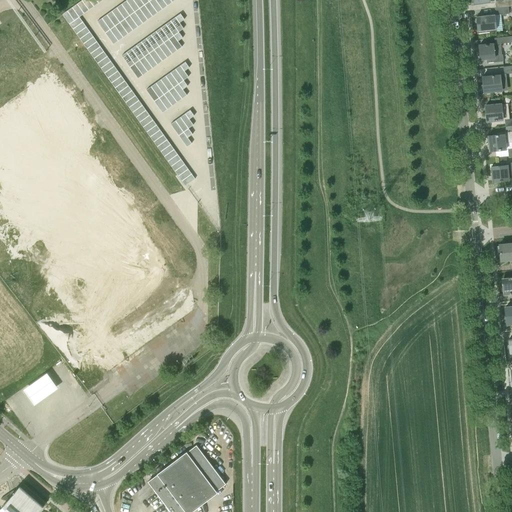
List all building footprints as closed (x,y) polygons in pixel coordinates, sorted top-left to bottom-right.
[(82,0),(77,4),(84,14),(89,10),(82,0)] [(89,0),(82,0),(89,10),(94,7),(89,0)] [(126,0),(121,4),(130,15),(135,12),(126,0)] [(133,0),(126,0),(135,12),(139,8),(133,0)] [(140,0),(133,0),(139,8),(144,5),(140,0)] [(155,0),(150,0),(149,1),(157,13),(162,9),(155,0)] [(163,0),(155,0),(162,9),(167,6),(163,0)] [(149,1),(144,5),(153,16),(157,13),(149,1)] [(77,4),(67,11),(74,21),(79,17),(84,14),(77,4)] [(121,4),(117,7),(125,19),(130,15),(121,4)] [(144,5),(139,8),(148,20),(153,16),(144,5)] [(508,6),(495,8),(496,15),(509,13),(508,6)] [(117,7),(112,11),(120,22),(125,19),(117,7)] [(139,8),(135,12),(143,23),(148,20),(139,8)] [(67,11),(62,14),(69,24),(73,29),(83,22),(79,17),(74,21),(67,11)] [(112,11),(107,14),(115,26),(120,22),(112,11)] [(135,12),(130,15),(138,27),(143,23),(135,12)] [(107,14),(102,18),(110,29),(115,26),(107,14)] [(180,14),(175,17),(180,23),(184,19),(180,14)] [(130,15),(125,19),(133,30),(138,27),(130,15)] [(478,33),(496,32),(495,15),(476,17),(478,33)] [(175,17),(170,21),(179,32),(184,28),(180,23),(175,17)] [(102,18),(97,22),(105,33),(110,29),(102,18)] [(125,19),(120,22),(128,34),(133,30),(125,19)] [(170,21),(166,24),(174,35),(179,32),(170,21)] [(83,22),(73,29),(76,34),(86,27),(83,22)] [(120,22),(115,26),(123,37),(128,34),(120,22)] [(166,24),(161,28),(169,39),(174,35),(166,24)] [(115,26),(110,29),(118,41),(123,37),(115,26)] [(86,27),(76,34),(80,39),(90,32),(86,27)] [(161,28),(156,31),(164,42),(169,39),(161,28)] [(110,29),(105,33),(113,44),(118,41),(110,29)] [(156,31),(151,35),(159,46),(164,42),(156,31)] [(90,32),(80,39),(83,44),(93,37),(90,32)] [(179,32),(174,35),(178,41),(183,38),(179,32)] [(151,35),(146,38),(154,49),(159,46),(151,35)] [(174,35),(169,39),(177,50),(182,47),(178,41),(174,35)] [(501,43),(511,42),(511,36),(495,38),(495,44),(501,43)] [(93,37),(83,44),(87,49),(97,42),(93,37)] [(146,38),(141,42),(149,53),(154,49),(146,38)] [(169,39),(164,42),(172,54),(177,50),(169,39)] [(97,42),(87,49),(90,53),(100,46),(97,42)] [(141,42),(136,45),(144,57),(149,53),(141,42)] [(164,42),(159,46),(167,57),(172,54),(164,42)] [(495,44),(493,44),(479,46),(480,60),(487,59),(487,63),(495,62),(503,62),(501,43),(495,44)] [(136,45),(131,49),(139,60),(144,57),(136,45)] [(100,46),(90,53),(94,58),(104,51),(100,46)] [(159,46),(154,49),(162,61),(167,57),(159,46)] [(131,49),(126,52),(135,64),(139,60),(131,49)] [(154,49),(149,53),(157,64),(162,61),(154,49)] [(104,51),(94,58),(97,63),(107,56),(104,51)] [(126,52),(121,56),(130,67),(135,64),(126,52)] [(149,53),(144,57),(153,68),(157,64),(149,53)] [(107,56),(97,63),(101,68),(111,61),(107,56)] [(144,57),(139,60),(148,71),(153,68),(144,57)] [(139,60),(135,64),(139,69),(143,75),(148,71),(139,60)] [(111,61),(101,68),(104,73),(114,66),(111,61)] [(185,62),(180,65),(184,71),(189,68),(185,62)] [(135,64),(130,67),(134,73),(139,69),(135,64)] [(180,65),(175,69),(184,80),(188,77),(184,71),(180,65)] [(511,65),(503,67),(504,73),(511,72),(511,65)] [(114,66),(104,73),(108,78),(118,71),(114,66)] [(139,69),(134,73),(138,78),(143,75),(139,69)] [(175,69),(170,72),(179,84),(184,80),(175,69)] [(118,71),(108,78),(111,83),(121,76),(118,71)] [(170,72),(166,76),(174,87),(179,84),(170,72)] [(484,93),(502,91),(500,73),(493,74),(493,76),(482,77),(484,93)] [(121,76),(111,83),(115,88),(125,81),(121,76)] [(166,76),(161,79),(169,91),(174,87),(166,76)] [(161,79),(156,83),(164,94),(169,91),(161,79)] [(184,80),(179,84),(183,89),(188,86),(184,80)] [(125,81),(115,88),(118,93),(128,86),(125,81)] [(156,83),(151,86),(155,92),(159,98),(164,94),(156,83)] [(179,84),(174,87),(182,99),(187,95),(183,89),(179,84)] [(128,86),(118,93),(122,97),(132,90),(128,86)] [(151,86),(146,90),(150,96),(155,92),(151,86)] [(174,87),(169,91),(177,102),(182,99),(174,87)] [(132,90),(122,97),(126,102),(135,95),(132,90)] [(169,91),(164,94),(172,106),(177,102),(169,91)] [(155,92),(150,96),(154,101),(159,98),(155,92)] [(164,94),(159,98),(167,109),(172,106),(164,94)] [(135,95),(126,102),(129,107),(139,100),(135,95)] [(159,98),(154,101),(162,113),(167,109),(159,98)] [(139,100),(129,107),(132,112),(142,105),(139,100)] [(503,120),(501,104),(495,105),(492,105),(485,106),(487,121),(503,120)] [(142,105),(132,112),(136,117),(146,110),(142,105)] [(146,110),(136,117),(140,122),(149,115),(146,110)] [(190,110),(185,113),(189,119),(194,116),(190,110)] [(74,116),(79,128),(89,124),(84,112),(74,116)] [(185,113),(180,117),(189,128),(193,125),(189,119),(185,113)] [(149,115),(140,122),(143,127),(153,120),(149,115)] [(180,117),(175,121),(184,132),(189,128),(180,117)] [(153,120),(143,127),(147,132),(156,125),(153,120)] [(175,121),(170,124),(179,136),(184,132),(175,121)] [(156,125),(147,132),(150,137),(160,130),(156,125)] [(506,150),(506,149),(507,149),(511,148),(511,141),(511,142),(511,141),(511,125),(505,126),(506,132),(503,132),(503,135),(488,136),(490,151),(506,150)] [(189,128),(184,132),(188,138),(193,134),(189,128)] [(160,130),(150,137),(154,142),(163,135),(160,130)] [(184,132),(179,136),(187,147),(192,143),(188,138),(184,132)] [(99,142),(93,133),(82,140),(89,150),(99,142)] [(163,135),(154,142),(157,147),(167,140),(163,135)] [(167,140),(157,147),(161,151),(170,144),(167,140)] [(170,144),(161,151),(164,156),(174,149),(170,144)] [(174,149),(164,156),(168,161),(177,154),(174,149)] [(177,154),(168,161),(171,166),(181,159),(177,154)] [(506,162),(505,156),(497,157),(498,166),(491,167),(493,182),(509,180),(511,179),(511,162),(507,163),(507,162),(506,162)] [(181,159),(171,166),(175,171),(184,164),(181,159)] [(184,164),(175,171),(177,175),(178,176),(188,169),(184,164)] [(188,169),(178,176),(182,181),(191,174),(188,169)] [(191,174),(182,181),(185,186),(195,179),(191,174)] [(511,243),(499,245),(501,261),(511,259),(511,243)] [(511,278),(508,278),(508,279),(502,279),(504,295),(511,293),(511,278)] [(48,373),(22,391),(35,408),(60,390),(48,373)] [(214,492),(214,493),(226,484),(196,445),(148,482),(170,511),(188,511),(193,508),(193,509),(197,506),(201,505),(204,502),(206,499),(209,497),(209,496),(214,492)] [(38,511),(47,503),(23,483),(16,492),(14,490),(1,499),(7,501),(0,509),(0,511),(38,511)]
